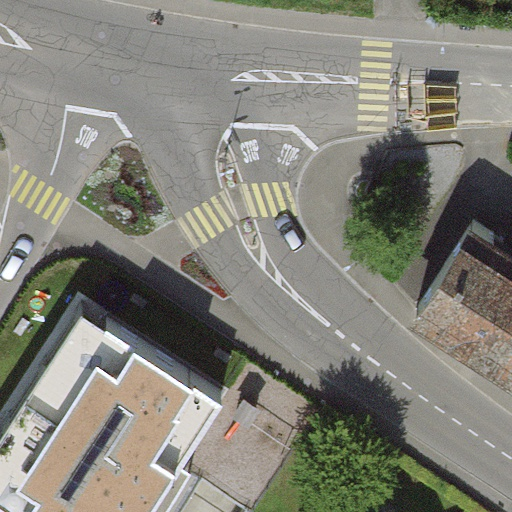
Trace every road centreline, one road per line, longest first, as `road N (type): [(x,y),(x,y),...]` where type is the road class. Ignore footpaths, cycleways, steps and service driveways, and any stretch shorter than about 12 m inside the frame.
road 1 (tertiary): [(511,456),(410,388),(282,284),(257,249),(225,155),(232,76)]
road 2 (tertiary): [(232,76),(511,88)]
road 3 (residential): [(0,270),(55,173),(80,57)]
road 4 (tertiary): [(80,57),(232,76)]
